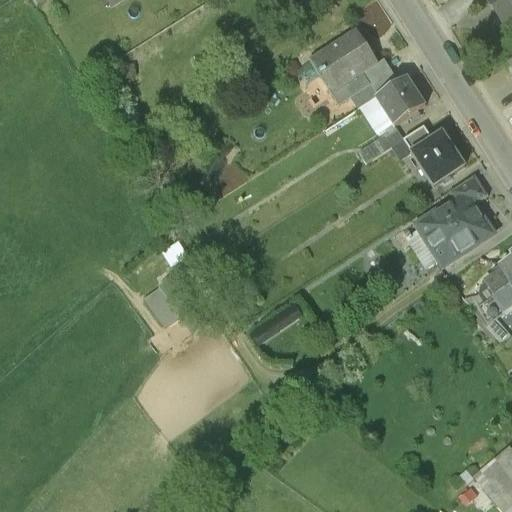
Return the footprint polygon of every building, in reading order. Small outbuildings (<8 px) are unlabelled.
[(125,0),(103,0),(111,10),(125,0)] [(511,0),(493,0),(487,4),(502,29),(511,22),(511,0)] [(376,75),(354,39),(308,67),(331,103),(365,82),(376,75)] [(365,82),(331,103),(337,114),(353,104),(372,92),(365,82)] [(372,92),(353,104),(360,117),(378,106),(393,96),(385,84),(372,92)] [(424,113),(407,87),(393,96),(378,106),(395,132),(408,124),(412,130),(423,122),(419,117),(424,113)] [(409,159),(413,157),(406,147),(397,133),(361,157),(369,170),(395,153),(404,167),(411,162),(409,159)] [(431,145),(425,135),(406,147),(413,157),(431,145)] [(468,176),(443,137),(431,145),(413,157),(409,159),(411,162),(435,198),(468,176)] [(449,201),(453,206),(462,220),(475,212),(487,204),(475,184),(449,201)] [(498,245),(475,212),(462,220),(453,206),(415,232),(446,279),(498,245)] [(496,308),(511,297),(511,263),(508,266),(510,270),(498,278),(501,282),(485,292),(496,308)] [(161,285),(142,301),(164,327),(183,312),(161,285)] [(511,297),(496,308),(505,322),(511,317),(511,297)] [(511,511),(511,457),(481,482),(504,511),(511,511)]
